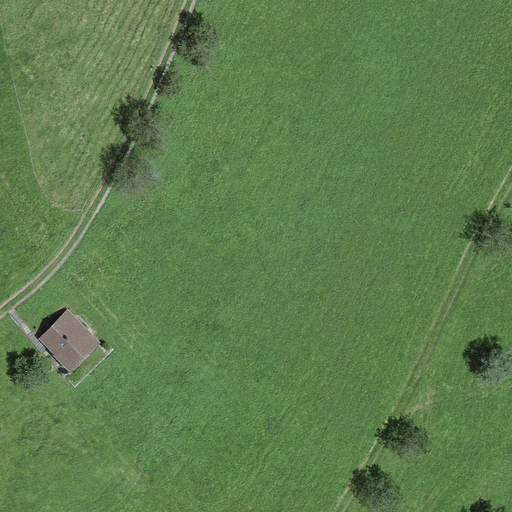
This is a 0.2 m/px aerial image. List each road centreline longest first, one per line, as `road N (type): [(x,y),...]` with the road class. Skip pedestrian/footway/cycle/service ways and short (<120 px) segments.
road 1 (track): [(511,178),(330,511)]
road 2 (track): [(182,0),(88,209),(27,293),(0,311)]
